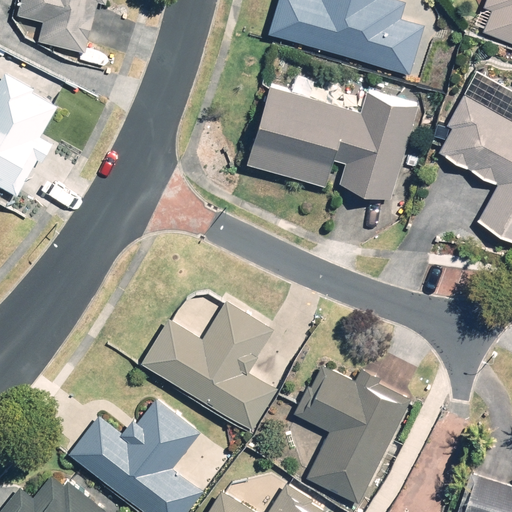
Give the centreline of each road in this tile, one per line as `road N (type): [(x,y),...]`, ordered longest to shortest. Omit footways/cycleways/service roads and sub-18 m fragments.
road 1 (residential): [(128,193),(476,331)]
road 2 (residential): [(0,361),(128,193)]
road 3 (residential): [(128,193),(191,0)]
